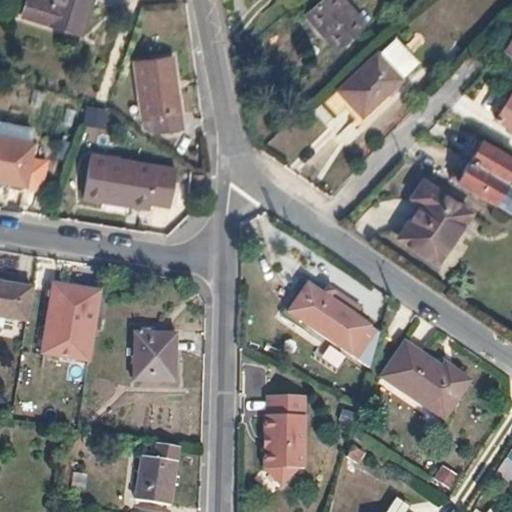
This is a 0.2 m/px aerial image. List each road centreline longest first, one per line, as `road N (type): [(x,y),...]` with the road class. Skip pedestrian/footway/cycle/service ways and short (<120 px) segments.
road 1 (residential): [(215,511),(219,266)]
road 2 (residential): [(317,227),(511,363)]
road 3 (residential): [(0,233),(219,266)]
road 4 (residential): [(470,69),(317,227)]
road 5 (residential): [(233,172),(204,0)]
